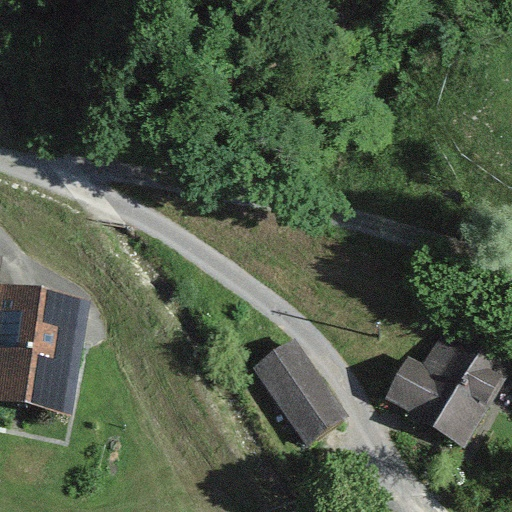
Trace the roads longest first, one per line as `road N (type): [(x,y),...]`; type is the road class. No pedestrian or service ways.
road 1 (unclassified): [(0,158),(173,238),(250,286),(317,341),(434,511)]
road 2 (track): [(511,294),(372,224),(32,169)]
